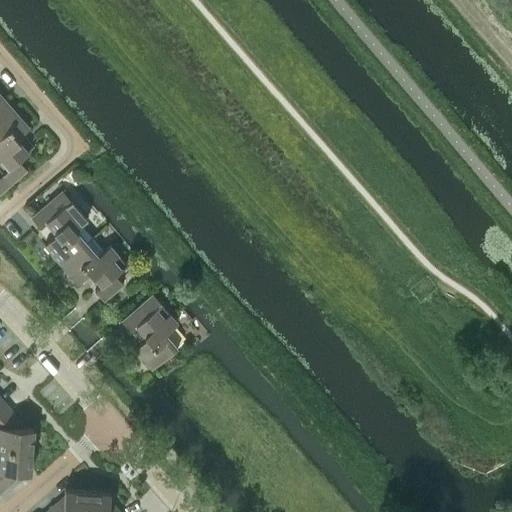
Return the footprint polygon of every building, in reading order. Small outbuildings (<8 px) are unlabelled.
[(0,117),(12,107),(0,93),(0,117)] [(16,138),(29,127),(12,107),(0,117),(0,169),(2,172),(0,173),(0,191),(26,169),(18,159),(28,151),(16,138)] [(81,223),(87,218),(70,199),(58,209),(49,199),(30,216),(39,226),(45,221),(56,233),(43,244),(60,264),(92,236),(81,223)] [(109,244),(103,249),(92,236),(60,264),(77,283),(89,272),(100,285),(94,290),(103,300),(123,283),(114,274),(126,263),(109,244)] [(171,327),(177,322),(151,293),(120,320),(129,330),(135,325),(146,337),(134,348),(151,368),(182,340),(171,327)] [(19,426),(20,420),(4,401),(0,404),(0,447),(31,449),(33,427),(19,426)] [(30,472),(31,449),(0,447),(0,491),(16,478),(16,471),(30,472)] [(84,511),(86,490),(64,488),(63,501),(57,501),(43,511),(84,511)] [(108,504),(109,491),(86,490),(84,511),(120,511),(114,505),(108,504)]
